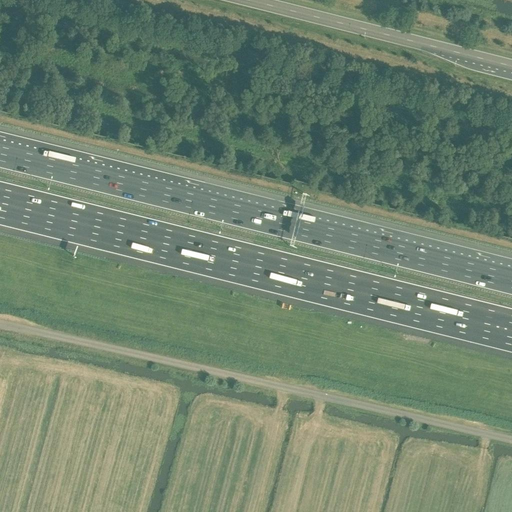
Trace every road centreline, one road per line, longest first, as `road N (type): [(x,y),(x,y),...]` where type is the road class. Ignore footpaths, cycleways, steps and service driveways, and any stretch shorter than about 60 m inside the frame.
road 1 (motorway): [(0,197),(511,328)]
road 2 (motorway): [(511,281),(0,154)]
road 3 (unclassified): [(511,442),(0,324)]
road 4 (primary): [(511,67),(245,0)]
